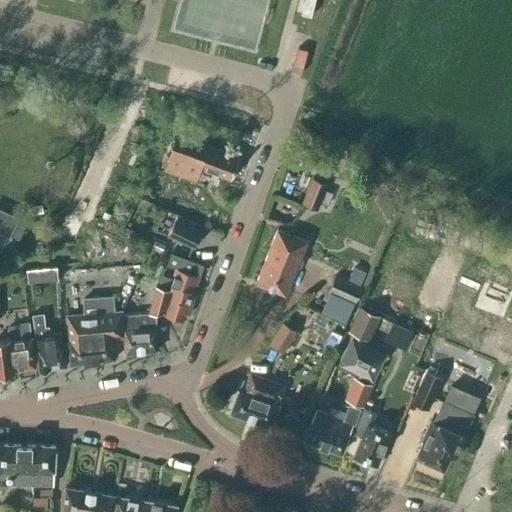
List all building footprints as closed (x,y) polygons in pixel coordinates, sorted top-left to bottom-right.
[(200,169),(231,181),(239,158),(177,134),(163,168),(195,180),(200,169)] [(301,203),(317,210),(327,184),(311,178),(301,203)] [(0,233),(9,238),(19,217),(0,208),(0,233)] [(58,238),(74,245),(85,220),(69,214),(58,238)] [(194,248),(202,231),(174,218),(166,235),(194,248)] [(277,229),(256,283),(285,294),(306,241),(277,229)] [(173,290),(165,314),(164,314),(182,320),(184,313),(189,314),(196,292),(194,291),(202,264),(170,253),(165,265),(172,268),(170,274),(173,275),(169,288),(173,290)] [(22,270),(23,283),(34,281),(33,269),(22,270)] [(327,293),(355,304),(362,287),(335,275),(327,293)] [(170,290),(156,286),(148,314),(154,313),(163,312),(170,290)] [(70,364),(114,359),(113,337),(123,336),(122,316),(122,311),(115,312),(113,295),(82,297),(83,315),(66,316),(70,364)] [(348,331),(369,340),(380,316),(359,306),(348,331)] [(47,368),(66,366),(62,333),(46,335),(43,313),(32,315),(39,371),(48,370),(47,368)] [(157,350),(154,313),(148,314),(122,316),(123,336),(124,352),(157,350)] [(268,343),(282,352),(296,330),(282,322),(268,343)] [(7,329),(9,339),(0,340),(0,378),(2,381),(9,380),(11,376),(15,375),(14,372),(34,370),(28,325),(7,329)] [(417,363),(430,368),(442,340),(429,334),(417,363)] [(357,376),(368,381),(370,378),(371,378),(382,355),(352,340),(340,364),(359,373),(357,376)] [(411,402),(428,410),(442,378),(425,370),(411,402)] [(279,404),(276,403),(283,385),(249,373),(243,391),(238,389),(229,412),(270,427),(279,404)] [(344,399),(363,407),(372,384),(353,377),(344,399)] [(431,464),(441,468),(448,453),(454,456),(471,414),(442,402),(433,422),(429,420),(425,431),(428,432),(418,455),(431,461),(431,464)] [(303,440),(341,453),(353,423),(354,423),(359,410),(349,406),(343,420),(315,409),(303,440)] [(352,457),(376,466),(389,431),(369,424),(373,412),(362,408),(352,434),(360,437),(352,457)] [(55,445),(0,443),(0,483),(51,485),(52,470),(53,470),(55,445)] [(111,511),(114,495),(65,486),(62,511),(111,511)] [(141,511),(142,500),(143,499),(114,495),(111,511),(141,511)] [(32,496),(32,510),(46,511),(47,496),(32,496)] [(141,511),(174,511),(176,505),(143,499),(142,500),(141,511)]
